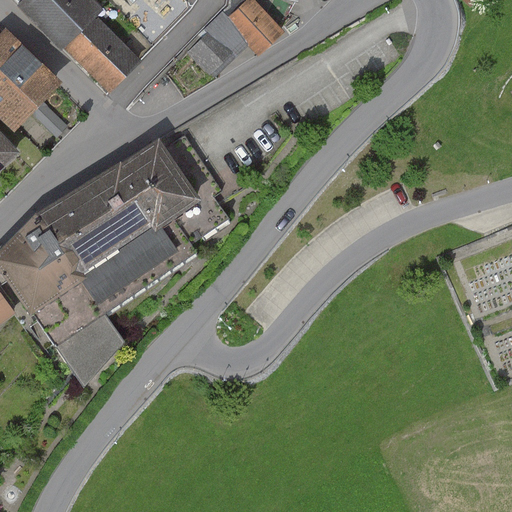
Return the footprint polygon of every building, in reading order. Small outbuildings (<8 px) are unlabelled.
[(21,0),(17,5),(15,6),(57,50),(100,9),(91,0),(21,0)] [(281,31),(251,0),(245,0),(233,12),(228,16),(257,56),(282,33),(281,31)] [(281,0),(251,0),(281,31),(293,3),(281,0)] [(228,16),(233,12),(228,7),(203,29),(207,34),(234,58),(246,47),(228,16)] [(63,50),(107,93),(140,60),(96,17),(63,50)] [(3,29),(0,32),(0,120),(11,131),(59,83),(3,29)] [(207,34),(185,54),(210,79),(234,58),(207,34)] [(0,169),(17,153),(0,135),(0,169)] [(34,215),(0,248),(0,276),(26,316),(31,313),(52,346),(105,314),(195,253),(190,244),(228,219),(214,198),(222,191),(183,137),(164,149),(154,138),(34,215)] [(0,292),(0,324),(15,314),(0,292)] [(126,347),(105,314),(52,346),(85,393),(126,347)]
